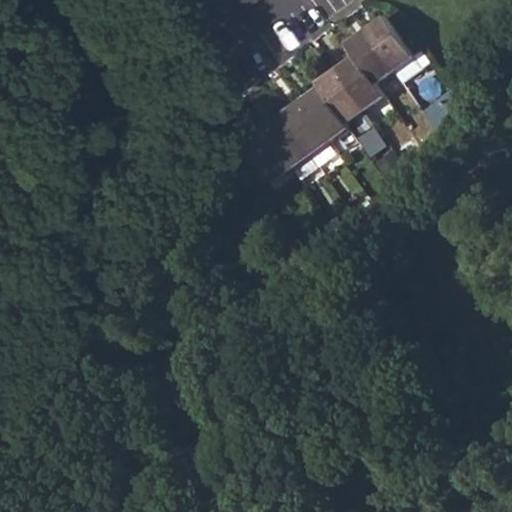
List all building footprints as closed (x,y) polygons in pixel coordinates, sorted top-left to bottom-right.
[(188,0),(178,8),(199,36),(210,28),(189,0),(188,0)] [(189,0),(210,28),(220,21),(206,0),(189,0)] [(206,0),(220,21),(232,13),(223,0),(206,0)] [(223,0),(232,13),(243,5),(239,0),(223,0)] [(168,15),(188,44),(199,36),(178,8),(168,15)] [(158,22),(179,51),(188,44),(168,15),(158,22)] [(369,32),(397,71),(416,57),(388,18),(369,32)] [(358,57),(378,85),(397,71),(369,32),(350,45),(358,57)] [(378,85),(358,57),(339,71),(367,111),(386,96),(378,85)] [(323,89),(348,124),(367,111),(339,71),(320,85),(323,89)] [(303,103),(331,142),(351,129),(348,124),(323,89),(303,103)] [(284,116),(312,156),(331,142),(303,103),(284,116)] [(265,130),(293,170),(312,156),(284,116),(265,130)] [(245,144),(274,184),(293,170),(265,130),(245,144)]
